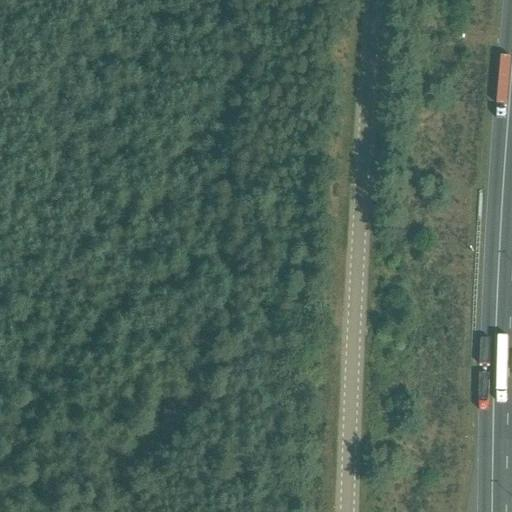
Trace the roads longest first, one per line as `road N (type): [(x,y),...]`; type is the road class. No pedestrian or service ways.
road 1 (tertiary): [(346,511),(376,0)]
road 2 (motorway): [(511,163),(497,511)]
